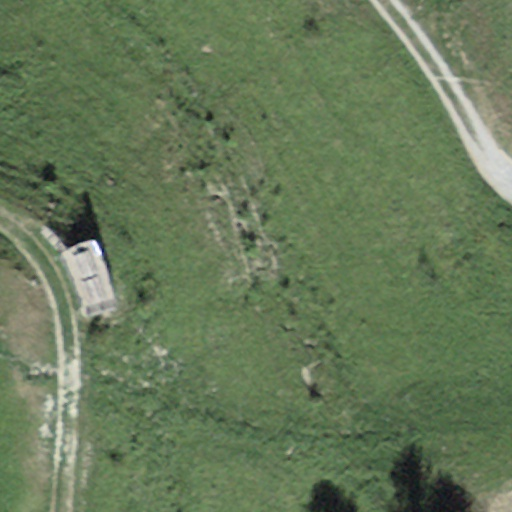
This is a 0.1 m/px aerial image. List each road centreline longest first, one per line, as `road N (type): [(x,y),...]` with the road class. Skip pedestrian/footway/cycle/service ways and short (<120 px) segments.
road 1 (track): [(0,224),(43,258),(68,362),(62,511)]
road 2 (track): [(511,189),(475,168),(439,99),(370,0)]
